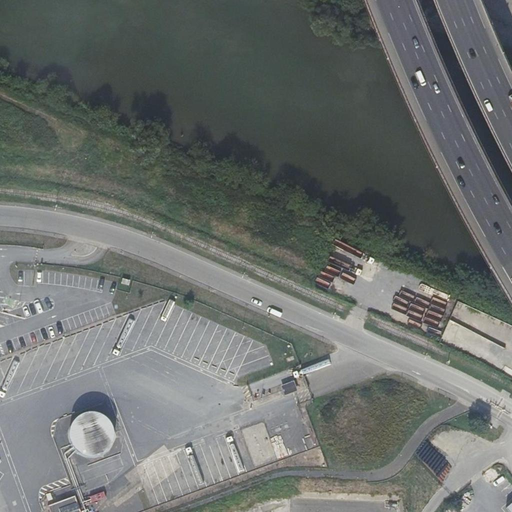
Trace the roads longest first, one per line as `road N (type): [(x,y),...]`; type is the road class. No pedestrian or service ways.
road 1 (motorway): [(388,0),(415,70),(511,253)]
road 2 (motorway): [(511,134),(450,0)]
